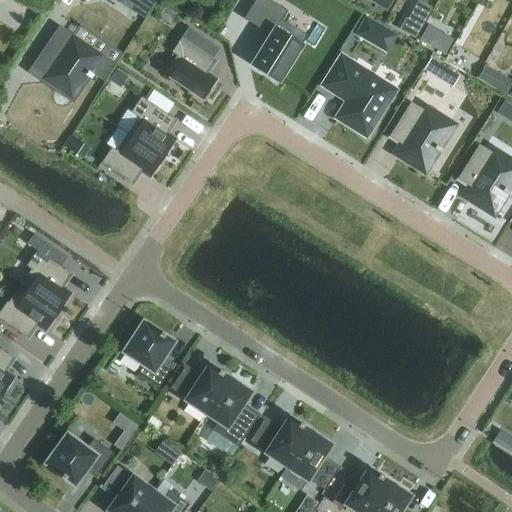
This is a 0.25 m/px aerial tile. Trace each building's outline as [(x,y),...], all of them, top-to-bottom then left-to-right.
[(46,11),(54,1),(52,0),(15,0),(38,14),(46,11)] [(121,0),(120,3),(144,18),(156,0),(121,0)] [(287,8),(273,0),(254,0),(244,17),(271,34),(253,64),(279,81),(307,34),(281,17),(287,8)] [(366,20),(359,33),(372,41),(386,49),(394,36),(380,28),(366,20)] [(408,20),(402,31),(414,37),(420,27),(408,20)] [(60,26),(34,66),(46,74),(43,79),(55,87),(56,84),(74,96),(75,94),(87,75),(89,77),(92,73),(87,70),(97,54),(70,36),(72,33),(60,26)] [(177,56),(165,73),(203,99),(216,80),(206,74),(215,60),(190,43),(197,33),(189,27),(171,52),(177,56)] [(341,56),(323,86),(347,101),(337,118),(353,128),(352,130),(367,139),(376,124),(375,123),(395,90),(341,56)] [(431,59),(425,70),(438,78),(445,68),(431,59)] [(120,87),(127,77),(117,70),(110,80),(120,87)] [(504,77),(497,88),(506,93),(511,82),(504,77)] [(127,134),(163,158),(175,140),(165,133),(175,119),(141,97),(131,112),(139,117),(127,134)] [(406,146),(399,157),(410,164),(411,161),(427,171),(439,152),(441,153),(443,150),(436,145),(450,122),(430,109),(428,113),(410,102),(389,136),(406,146)] [(511,107),(504,103),(498,113),(506,118),(511,108),(511,107)] [(150,177),(163,158),(127,134),(116,151),(111,148),(101,163),(131,184),(141,170),(150,177)] [(467,200),(478,206),(480,204),(495,214),(507,194),(509,195),(511,192),(504,188),(511,174),(511,160),(498,152),(496,155),(479,144),(457,179),(474,189),(467,200)] [(27,244),(36,251),(40,253),(47,243),(33,234),(27,244)] [(31,269),(19,286),(58,312),(71,294),(61,287),(70,274),(40,253),(36,251),(26,266),(31,269)] [(46,331),(58,312),(19,286),(8,303),(7,302),(0,311),(0,320),(26,338),(36,324),(46,331)] [(160,361),(172,341),(142,323),(124,352),(144,364),(136,376),(157,390),(171,368),(160,361)] [(0,395),(1,397),(13,378),(3,372),(13,358),(0,348),(0,395)] [(180,396),(207,413),(231,377),(219,369),(217,372),(209,366),(201,379),(194,375),(180,396)] [(240,405),(250,390),(231,377),(207,413),(219,421),(212,431),(238,447),(258,417),(240,405)] [(136,431),(140,422),(121,413),(117,422),(136,431)] [(264,420),(250,441),(288,466),(312,429),(300,422),(298,424),(290,419),(282,431),(264,420)] [(331,442),(312,429),(288,466),(325,490),(339,469),(321,458),(331,442)] [(69,431),(44,465),(64,480),(66,477),(74,483),(88,465),(98,473),(113,452),(94,438),(88,445),(69,431)] [(358,511),(371,511),(391,481),(379,473),(377,476),(369,470),(357,489),(346,482),(332,503),(344,511),(348,505),(358,511)] [(118,498),(108,511),(137,511),(153,492),(126,473),(112,493),(118,498)] [(410,494),(391,481),(371,511),(405,511),(400,509),(410,494)] [(163,500),(153,492),(137,511),(182,511),(189,504),(170,490),(163,500)]
